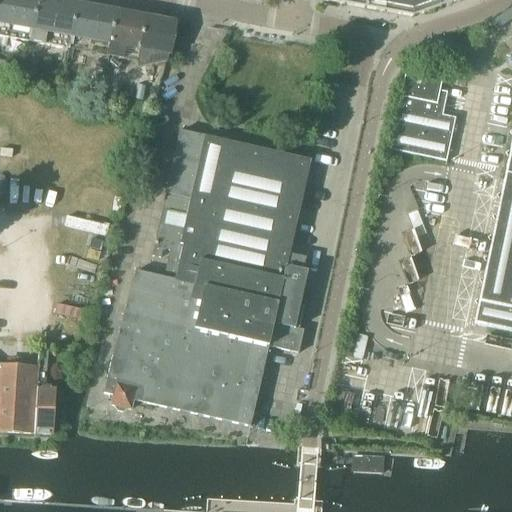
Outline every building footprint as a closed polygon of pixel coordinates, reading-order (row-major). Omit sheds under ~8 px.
[(0,0),(0,36),(29,42),(36,0),(0,0)] [(56,0),(36,0),(29,42),(68,49),(77,4),(56,0)] [(364,0),(344,0),(343,4),(363,8),(364,0)] [(364,0),(363,8),(383,12),(385,0),(364,0)] [(411,0),(385,0),(383,12),(413,17),(411,0)] [(435,0),(411,0),(413,17),(439,9),(435,0)] [(468,1),(467,0),(435,0),(439,9),(468,1)] [(108,58),(117,11),(77,4),(68,49),(106,56),(106,58),(108,58)] [(137,64),(138,62),(146,17),(117,11),(108,58),(137,64)] [(146,17),(138,62),(139,67),(167,59),(167,55),(170,56),(176,22),(146,17)] [(0,74),(22,79),(25,66),(0,61),(0,74)] [(25,66),(22,79),(32,81),(35,68),(25,66)] [(401,96),(389,150),(446,163),(455,119),(441,116),(443,105),(446,92),(440,91),(443,78),(406,70),(401,96)] [(289,255),(311,162),(181,132),(152,257),(161,259),(163,250),(170,252),(163,278),(133,271),(113,361),(112,360),(104,395),(114,397),(112,406),(131,411),(133,401),(250,428),(269,347),(298,354),(303,331),(295,330),(308,272),(303,271),(306,259),(289,255)] [(511,141),(474,325),(511,332),(511,141)] [(39,350),(38,362),(34,436),(52,436),(55,386),(46,385),(48,350),(39,350)] [(0,433),(34,436),(38,362),(33,362),(33,367),(23,366),(23,362),(7,361),(7,365),(0,364),(0,433)] [(370,467),(375,476),(450,478),(450,463),(376,460),(370,467)]
